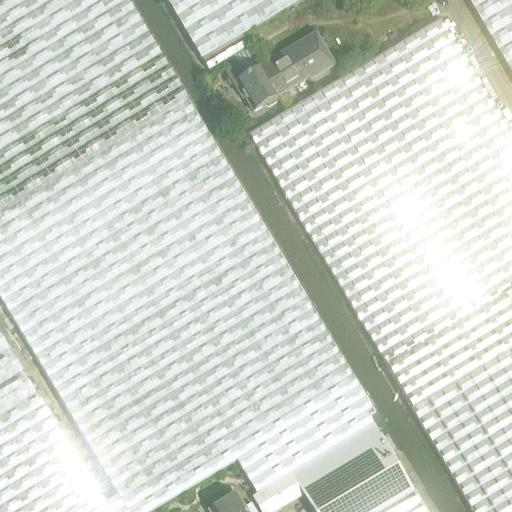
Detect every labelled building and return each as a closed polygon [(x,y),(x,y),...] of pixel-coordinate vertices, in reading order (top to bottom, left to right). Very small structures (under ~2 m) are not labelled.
[(0,0),(0,215),(186,104),(171,79),(124,0),(0,0)] [(511,0),(164,0),(200,61),(201,60),(208,72),(250,47),(243,36),(303,0),(465,0),(511,79),(511,0)] [(511,294),(511,140),(441,20),(248,136),(471,511),(511,511),(511,310),(505,299),(511,294)] [(277,97),(308,78),(309,81),(334,67),(315,36),(259,69),(276,97),(277,97)] [(259,69),(252,57),(225,73),(238,95),(240,94),(252,114),(261,108),(268,109),(274,106),(274,100),(277,98),(277,97),(276,97),(259,69)] [(373,427),(366,415),(371,413),(186,104),(0,215),(0,307),(51,393),(54,392),(124,511),(151,511),(237,462),(256,496),(373,427)] [(241,122),(247,132),(256,126),(253,121),(247,119),(241,122)] [(0,511),(107,511),(0,335),(0,511)] [(256,496),(264,511),(277,511),(303,497),(311,511),(423,511),(414,497),(413,494),(412,494),(373,427),(256,496)] [(256,511),(251,504),(244,509),(236,495),(208,511),(256,511)]
